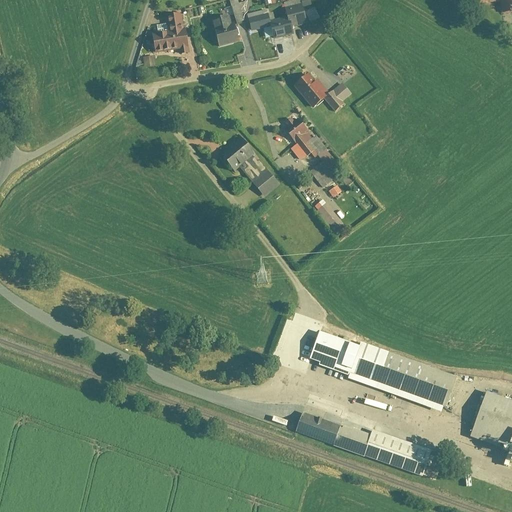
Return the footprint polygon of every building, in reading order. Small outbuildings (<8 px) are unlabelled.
[(279,0),(268,0),(271,8),(281,6),(279,0)] [(465,0),(446,0),(462,14),(470,4),(465,0)] [(511,0),(479,0),(480,4),(500,3),(501,16),(511,15),(511,0)] [(248,4),(240,7),(243,16),(251,13),(248,4)] [(304,9),(290,14),(295,30),(310,26),(304,9)] [(190,12),(192,22),(205,19),(204,10),(190,12)] [(251,19),(255,35),(271,30),(266,15),(251,19)] [(156,56),(181,52),(182,60),(190,59),(189,51),(191,50),(188,33),(186,17),(167,20),(169,36),(154,38),(156,56)] [(237,29),(233,30),(230,18),(212,22),(217,42),(219,50),(241,45),(237,29)] [(273,27),(276,42),(295,38),(292,23),(273,27)] [(311,77),(295,91),(314,112),(329,98),(311,77)] [(354,99),(342,87),(325,104),(336,116),(354,99)] [(307,163),(317,155),(327,167),(334,161),(316,140),(309,145),(305,140),(311,135),(298,121),(296,123),(294,121),(286,127),(288,129),(284,133),(294,145),(293,146),(307,163)] [(235,176),(241,171),(266,201),(280,190),(255,159),(256,159),(241,141),(221,158),(235,176)] [(320,168),(310,177),(323,191),(333,181),(320,168)] [(329,207),(317,216),(334,238),(346,229),(329,207)] [(351,379),(350,381),(444,415),(458,378),(363,344),(362,348),(321,334),(312,360),(322,364),(320,368),(351,379)] [(511,403),(488,394),(472,439),(511,454),(511,403)] [(306,414),(298,435),(423,482),(433,455),(375,433),(372,439),(306,414)]
